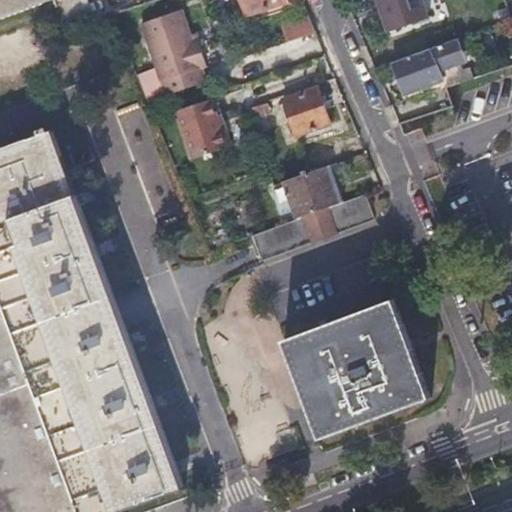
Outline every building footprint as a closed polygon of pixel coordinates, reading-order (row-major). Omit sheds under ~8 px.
[(0,0),(0,14),(36,0),(0,0)] [(85,15),(79,0),(57,0),(56,0),(64,22),(85,15)] [(286,0),(245,0),(250,16),(288,4),(286,0)] [(427,0),(378,0),(389,32),(433,17),(427,0)] [(136,20),(161,91),(202,77),(197,64),(202,62),(193,36),(187,38),(185,32),(176,6),(136,20)] [(292,41),(304,36),(316,32),(310,16),(286,25),(292,41)] [(435,49),(397,61),(407,91),(445,79),(435,49)] [(314,89),(297,95),(281,99),(292,134),(324,125),(314,89)] [(214,113),(208,95),(173,107),(189,153),(228,140),(221,122),(217,124),(214,113)] [(254,118),(273,115),(271,102),(251,105),(254,118)] [(220,111),(214,113),(217,124),(221,122),(223,122),(220,111)] [(0,511),(117,511),(116,510),(181,486),(49,130),(46,131),(44,127),(34,130),(35,135),(0,147),(0,511)] [(344,202),(329,164),(284,179),(298,217),(344,202)] [(374,192),(256,232),(267,260),(383,220),(374,192)] [(324,443),(434,401),(396,304),(287,346),(324,443)]
